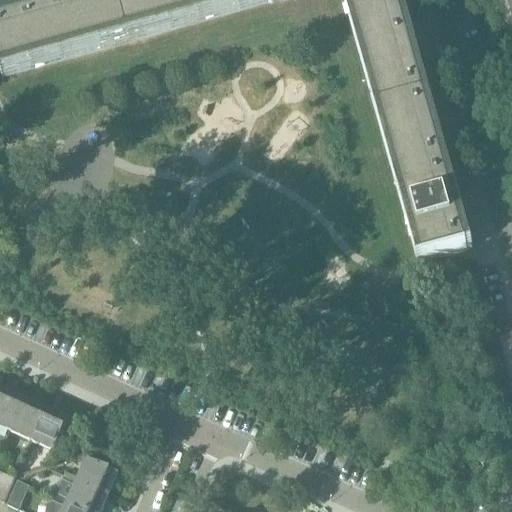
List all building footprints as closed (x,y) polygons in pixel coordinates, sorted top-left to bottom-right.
[(101,0),(0,28),(0,74),(0,75),(269,0),(101,0)] [(349,0),(423,265),(467,253),(458,224),(464,222),(464,223),(466,223),(460,202),(458,202),(459,203),(453,205),(395,0),(349,0)] [(0,429),(10,434),(24,402),(2,392),(0,396),(0,429)] [(31,444),(46,412),(24,402),(10,434),(31,444)] [(31,444),(54,454),(68,422),(46,412),(31,444)] [(63,433),(58,445),(70,451),(73,444),(75,438),(63,433)] [(85,466),(79,480),(77,485),(108,499),(118,476),(88,462),(90,459),(76,453),(73,460),(85,466)] [(76,487),(69,502),(67,507),(78,511),(102,511),(108,499),(77,485),(79,480),(66,474),(63,481),(76,487)] [(5,476),(0,486),(0,502),(5,505),(15,481),(5,476)] [(13,496),(8,507),(19,511),(22,506),(19,498),(13,496)] [(78,511),(67,507),(69,502),(56,496),(53,504),(46,506),(45,511),(78,511)]
